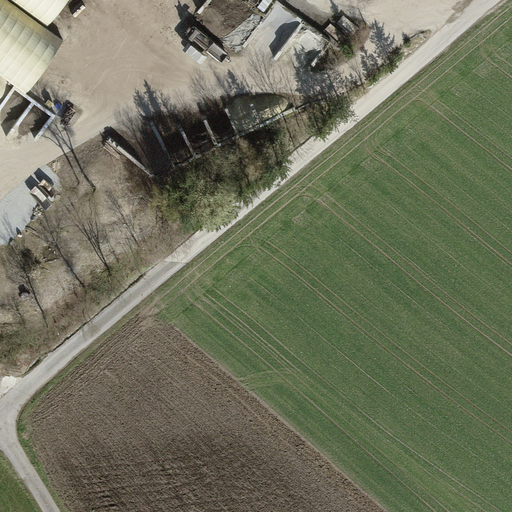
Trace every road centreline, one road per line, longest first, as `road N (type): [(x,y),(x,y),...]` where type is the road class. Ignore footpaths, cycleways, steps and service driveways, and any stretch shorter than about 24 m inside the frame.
road 1 (track): [(495,0),(43,372),(0,416)]
road 2 (track): [(0,175),(196,94),(312,89),(351,79),(424,6)]
road 3 (track): [(0,10),(133,114)]
road 4 (track): [(163,0),(246,92)]
